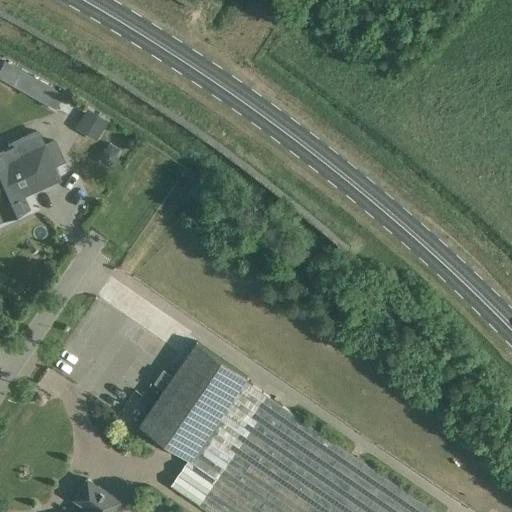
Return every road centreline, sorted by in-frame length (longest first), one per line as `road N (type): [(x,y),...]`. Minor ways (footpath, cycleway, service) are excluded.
road 1 (primary): [(511,334),(436,253),(279,136),(69,0)]
road 2 (unclassified): [(1,390),(101,239)]
